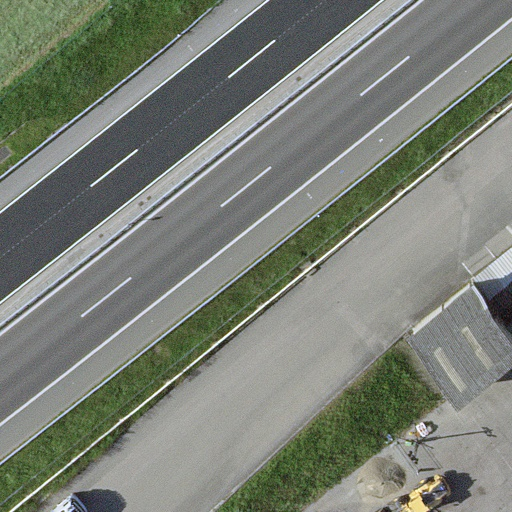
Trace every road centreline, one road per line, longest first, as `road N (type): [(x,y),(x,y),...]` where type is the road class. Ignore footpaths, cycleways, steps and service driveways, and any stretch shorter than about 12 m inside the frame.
road 1 (motorway): [(0,379),(478,0)]
road 2 (motorway): [(326,0),(0,258)]
